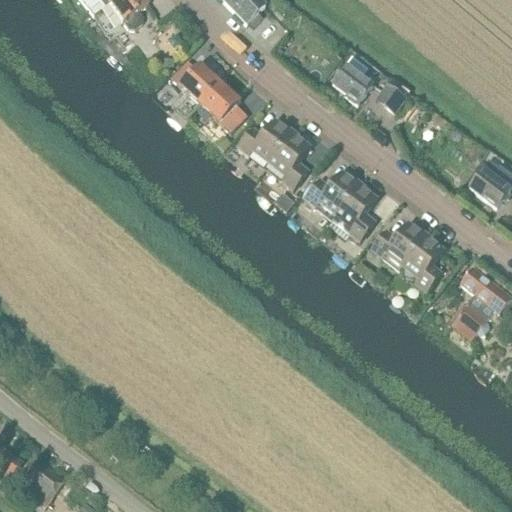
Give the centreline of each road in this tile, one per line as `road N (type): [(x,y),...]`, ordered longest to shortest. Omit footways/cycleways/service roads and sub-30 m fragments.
road 1 (secondary): [(511,270),(275,87),(183,0)]
road 2 (unclassified): [(137,511),(0,401)]
